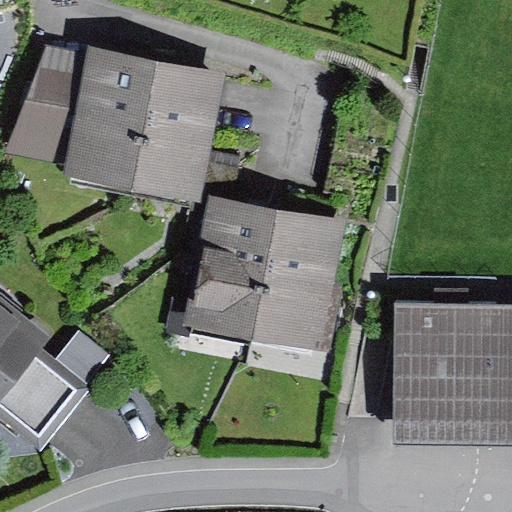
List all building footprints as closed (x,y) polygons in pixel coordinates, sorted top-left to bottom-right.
[(69,169),(91,57),(48,49),(5,156),(69,169)] [(157,65),(91,52),(91,57),(69,169),(67,182),(133,194),(157,65)] [(225,78),(157,65),(133,194),(201,207),(240,172),(208,166),(225,78)] [(390,95),(347,87),(327,194),(370,202),(390,95)] [(201,207),(209,209),(185,331),(253,344),(278,215),(234,207),(240,172),(201,207)] [(345,228),(278,215),(253,344),(320,357),(345,228)] [(50,341),(0,301),(0,417),(42,451),(90,391),(87,389),(55,363),(41,352),(50,341)] [(511,312),(397,312),(397,450),(511,449),(511,312)] [(79,333),(55,363),(87,389),(111,358),(79,333)]
